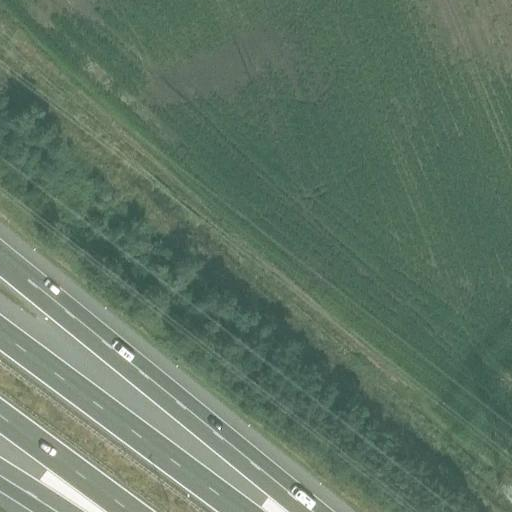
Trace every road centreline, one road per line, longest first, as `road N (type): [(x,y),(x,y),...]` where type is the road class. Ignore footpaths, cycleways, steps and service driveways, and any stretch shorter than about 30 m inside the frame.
road 1 (motorway): [(309,511),(0,256)]
road 2 (motorway): [(240,511),(0,333)]
road 3 (motorway): [(0,418),(124,511)]
